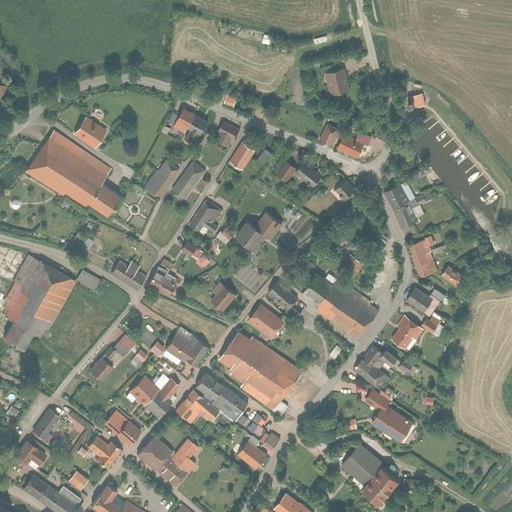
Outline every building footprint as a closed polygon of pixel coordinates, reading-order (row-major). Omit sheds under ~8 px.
[(333,60),(311,68),(319,88),(340,81),(333,60)] [(405,87),(408,99),(421,96),(418,84),(405,87)] [(219,87),(217,97),(228,99),(230,89),(219,87)] [(197,114),(172,101),(163,119),(187,132),(197,114)] [(75,109),(65,125),(85,139),(95,123),(75,109)] [(217,113),(205,133),(219,141),(231,121),(217,113)] [(316,114),(309,132),(325,139),(332,120),(316,114)] [(45,121),(18,165),(75,201),(77,197),(97,209),(110,188),(92,177),(104,158),(45,121)] [(334,127),(328,140),(349,150),(355,136),(334,127)] [(220,155),(234,164),(243,149),(251,138),(236,129),(220,155)] [(251,138),(243,149),(255,157),(263,146),(251,138)] [(156,151),(135,180),(150,190),(170,161),(156,151)] [(287,162),(274,153),(265,168),(278,176),(284,166),(287,162)] [(287,162),(284,166),(299,179),(310,166),(295,153),(287,162)] [(163,186),(174,193),(196,161),(185,154),(163,186)] [(335,170),(323,182),(334,193),(346,180),(335,170)] [(372,185),(394,224),(411,214),(400,195),(407,191),(397,172),(372,185)] [(178,218),(191,228),(196,222),(203,228),(209,220),(203,215),(212,202),(197,191),(178,218)] [(273,215),(256,202),(243,219),(254,226),(261,231),(273,215)] [(242,245),(254,226),(243,219),(234,213),(222,231),(242,245)] [(415,230),(419,239),(432,234),(429,225),(415,230)] [(411,271),(430,263),(419,239),(415,230),(397,239),(411,271)] [(177,234),(171,243),(180,249),(186,240),(177,234)] [(339,246),(330,256),(340,265),(349,254),(339,246)] [(0,309),(5,312),(0,321),(0,331),(16,340),(25,323),(37,330),(69,272),(22,247),(0,286),(0,309)] [(195,247),(188,253),(194,260),(201,253),(195,247)] [(150,258),(158,263),(162,256),(154,251),(150,258)] [(120,257),(113,252),(106,264),(130,280),(138,268),(130,263),(133,258),(124,252),(120,257)] [(145,266),(154,271),(156,266),(158,263),(150,258),(145,266)] [(438,258),(431,269),(446,278),(452,267),(438,258)] [(366,306),(307,264),(291,285),(351,327),(366,306)] [(140,274),(148,280),(154,271),(145,266),(140,274)] [(160,286),(168,273),(156,266),(154,271),(148,280),(160,286)] [(210,274),(199,289),(215,301),(227,285),(210,274)] [(257,286),(275,303),(286,291),(268,274),(257,286)] [(405,278),(395,295),(414,306),(424,289),(405,278)] [(240,307),(237,312),(263,329),(271,316),(266,312),(269,308),(250,296),(245,302),(242,308),(240,307)] [(411,317),(423,325),(431,312),(424,307),(420,313),(415,310),(411,317)] [(394,309),(380,332),(395,341),(401,330),(406,332),(413,321),(394,309)] [(181,333),(168,324),(158,339),(175,351),(177,349),(189,357),(202,338),(185,327),(181,333)] [(213,342),(207,351),(218,358),(216,362),(220,364),(219,366),(233,375),(230,379),(264,401),(292,360),(242,327),(240,331),(229,324),(222,334),(215,344),(213,342)] [(117,326),(106,339),(109,342),(116,348),(127,335),(117,326)] [(353,349),(362,357),(368,349),(372,344),(364,337),(353,349)] [(104,338),(94,349),(99,353),(109,342),(106,339),(104,338)] [(139,346),(134,341),(124,353),(130,358),(139,346)] [(372,344),(368,349),(380,359),(387,351),(375,341),(372,344)] [(83,362),(94,372),(106,359),(99,353),(94,349),(83,362)] [(353,349),(343,362),(368,380),(377,368),(362,357),(353,349)] [(396,351),(392,358),(401,364),(405,357),(396,351)] [(162,370),(155,364),(146,375),(151,380),(153,381),(156,377),(162,370)] [(184,381),(201,394),(213,377),(197,365),(184,381)] [(146,375),(136,366),(122,381),(137,394),(151,380),(146,375)] [(172,375),(163,368),(162,370),(156,377),(159,380),(165,384),(172,375)] [(201,394),(211,402),(225,412),(238,395),(213,377),(201,394)] [(362,379),(355,392),(369,400),(373,402),(376,397),(380,390),(362,379)] [(151,380),(137,394),(150,407),(164,392),(160,389),(165,384),(159,380),(156,384),(153,381),(151,380)] [(166,404),(183,417),(192,405),(203,413),(211,402),(201,394),(184,381),(166,404)] [(369,400),(359,415),(392,435),(405,414),(376,397),(373,402),(369,400)] [(24,424),(39,434),(54,411),(39,401),(24,424)] [(119,412),(106,402),(94,416),(108,427),(119,412)] [(346,411),(333,413),(335,423),(348,421),(346,411)] [(132,421),(119,412),(108,427),(120,436),(132,421)] [(259,422),(251,433),(262,441),(270,430),(259,422)] [(243,427),(228,447),(246,461),(258,446),(261,449),(265,443),(262,441),(251,433),(243,427)] [(142,428),(126,447),(145,463),(160,446),(162,444),(142,428)] [(86,430),(77,441),(86,449),(84,452),(97,462),(111,443),(100,435),(97,439),(86,430)] [(7,453),(16,459),(20,451),(30,458),(38,446),(19,434),(7,453)] [(349,436),(329,458),(353,479),(369,460),(373,456),(349,436)] [(160,446),(145,463),(166,480),(180,464),(160,446)] [(386,473),(369,460),(353,479),(347,487),(363,500),(386,473)] [(66,461),(58,472),(70,482),(79,471),(66,461)] [(47,485),(22,466),(14,477),(56,509),(69,491),(52,478),(47,485)] [(93,502),(89,507),(97,511),(149,511),(117,490),(114,496),(102,488),(108,479),(99,473),(84,496),(93,502)] [(299,511),(306,504),(278,483),(265,501),(280,511),(299,511)] [(171,495),(159,509),(162,511),(190,511),(191,511),(171,495)]
